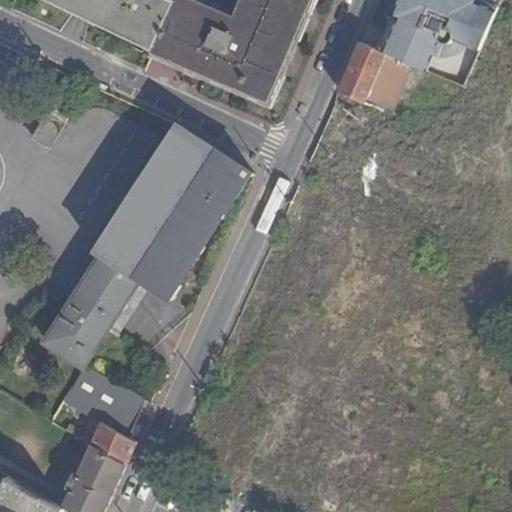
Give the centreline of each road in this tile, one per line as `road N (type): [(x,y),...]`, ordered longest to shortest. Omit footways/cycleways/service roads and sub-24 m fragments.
road 1 (secondary): [(130,511),(290,154)]
road 2 (residential): [(290,154),(0,20)]
road 3 (unclassified): [(290,154),(425,208),(511,265)]
road 4 (secondary): [(290,154),(358,0)]
